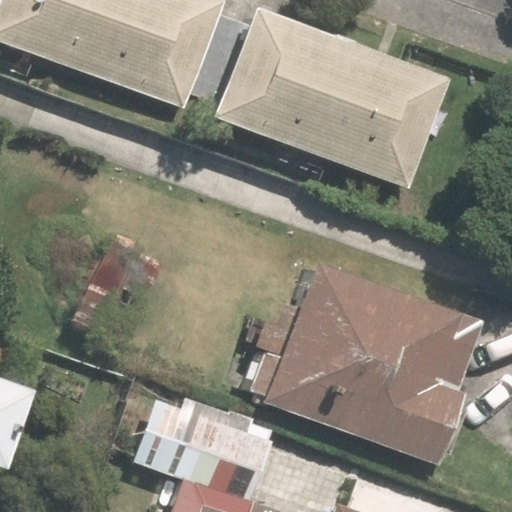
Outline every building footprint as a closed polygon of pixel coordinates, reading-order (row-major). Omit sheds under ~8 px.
[(202,118),(235,26),(222,21),(225,14),(186,0),(0,0),(0,49),(188,117),(189,113),(202,118)] [(446,92),(246,20),(210,123),(410,194),(446,92)] [(57,327),(106,344),(136,260),(87,242),(57,327)] [(463,327),(288,265),(273,306),(261,301),(254,322),(248,319),(238,348),(245,350),(230,391),(241,396),(238,404),(413,467),(419,452),(430,455),(446,413),(434,408),(463,327)] [(229,502),(254,431),(139,391),(114,460),(229,502)]
